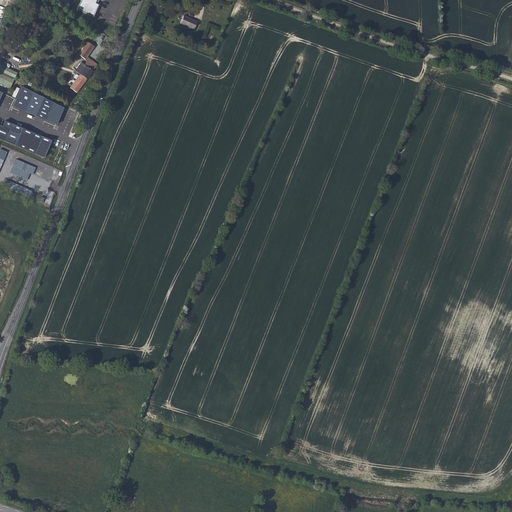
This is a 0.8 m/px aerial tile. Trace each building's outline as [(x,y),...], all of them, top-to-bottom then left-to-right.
[(80,0),(77,9),(93,17),(99,5),(97,4),(95,3),(96,0),(80,0)] [(196,20),(183,15),(180,22),(193,28),(196,20)] [(94,47),(87,42),(78,54),(85,59),(87,57),(94,47)] [(3,67),(6,63),(0,59),(0,83),(9,88),(16,73),(3,67)] [(89,59),(87,61),(84,65),(81,62),(75,71),(80,74),(70,88),(76,93),(97,65),(89,59)] [(12,106),(56,125),(63,108),(21,86),(12,106)] [(2,126),(0,125),(0,97),(2,92),(0,91),(0,139),(43,158),(51,141),(4,121),(2,126)]
